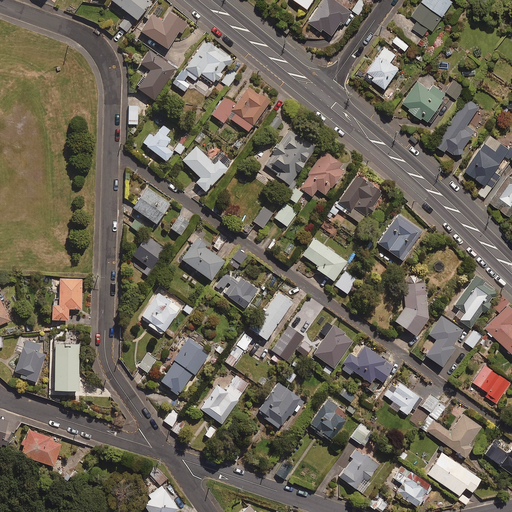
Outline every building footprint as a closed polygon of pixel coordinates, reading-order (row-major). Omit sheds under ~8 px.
[(149,1),(147,0),(111,0),(135,19),(149,1)] [(322,0),(307,21),(320,30),(322,28),(331,34),(339,23),(341,24),(351,10),(336,0),(322,0)] [(452,0),(451,0),(421,0),(411,15),(418,20),(412,27),(423,35),(428,27),(432,29),(452,0)] [(187,24),(167,11),(161,20),(150,13),(138,29),(166,48),(177,31),(180,33),(187,24)] [(134,22),(126,15),(118,24),(126,31),(134,22)] [(408,44),(396,36),(393,40),(404,49),(408,44)] [(184,68),(197,76),(199,74),(211,83),(229,57),(204,40),(184,68)] [(394,53),(383,46),(367,70),(373,75),(371,78),(384,87),(398,67),(389,60),(394,53)] [(175,68),(149,49),(139,62),(149,70),(136,87),(152,99),(175,68)] [(197,76),(184,68),(182,70),(180,69),(171,82),(183,91),(188,84),(182,80),(186,74),(194,80),(197,76)] [(235,73),(228,69),(221,82),(229,86),(235,73)] [(464,87),(453,79),(445,91),(456,98),(464,87)] [(430,89),(417,80),(401,103),(426,121),(446,93),(433,84),(430,89)] [(268,100),(246,85),(234,102),(224,96),(211,114),(222,122),(226,116),(247,131),(268,100)] [(479,105),(466,97),(435,143),(444,149),(445,147),(457,155),(474,129),(466,123),(479,105)] [(137,106),(128,105),(127,123),(136,124),(137,106)] [(281,120),(275,115),(268,125),(274,130),(281,120)] [(169,130),(162,124),(154,135),(150,132),(141,142),(165,160),(171,152),(164,146),(169,139),(165,135),(169,130)] [(314,145),(284,124),(277,135),(279,137),(269,151),(272,153),(263,165),(275,173),(274,175),(287,184),(314,145)] [(205,136),(200,132),(194,139),(199,144),(205,136)] [(498,164),(504,154),(510,158),(511,156),(511,145),(509,148),(489,134),(465,169),(484,183),(486,181),(493,186),(501,174),(498,172),(501,166),(498,164)] [(184,146),(178,142),(173,150),(179,154),(184,146)] [(213,163),(194,145),(181,159),(199,177),(194,181),(203,190),(231,162),(222,153),(213,163)] [(340,163),(322,150),(297,186),(310,196),(315,188),(324,194),(342,170),(337,166),(340,163)] [(511,177),(507,174),(489,200),(509,214),(511,210),(511,177)] [(380,192),(355,175),(329,211),(334,215),(339,208),(359,223),(380,192)] [(168,203),(145,186),(128,211),(131,213),(134,209),(154,223),(168,203)] [(302,192),(294,187),(287,197),(294,202),(302,192)] [(296,212),(284,203),(274,217),(286,226),(296,212)] [(271,213),(263,207),(253,221),(261,227),(271,213)] [(193,214),(184,208),(169,227),(178,234),(193,214)] [(420,230),(397,213),(376,242),(400,259),(420,230)] [(145,228),(134,221),(130,226),(141,233),(145,228)] [(218,231),(212,240),(217,244),(214,248),(218,251),(227,238),(218,231)] [(164,249),(145,234),(131,253),(149,268),(164,249)] [(205,243),(195,236),(179,258),(209,279),(223,260),(203,246),(205,243)] [(345,260),(313,238),(301,254),(316,265),(314,267),(331,280),(345,260)] [(249,258),(239,248),(232,255),(243,265),(249,258)] [(154,272),(146,266),(142,271),(149,277),(154,272)] [(356,279),(344,270),(334,284),(346,293),(356,279)] [(217,289),(220,286),(226,290),(223,293),(243,307),(256,289),(240,277),(237,281),(224,272),(214,286),(217,289)] [(453,316),(468,327),(481,310),(484,312),(490,303),(488,301),(495,290),(474,275),(453,304),(459,308),(453,316)] [(81,278),(58,278),(57,299),(50,299),(49,319),(66,319),(67,308),(80,308),(81,278)] [(425,282),(403,283),(404,306),(394,320),(413,334),(426,317),(425,282)] [(292,301),(278,291),(265,310),(263,308),(249,328),(264,339),(292,301)] [(179,308),(157,292),(139,316),(148,322),(147,324),(160,334),(179,308)] [(0,323),(8,320),(0,301),(0,323)] [(194,308),(186,302),(181,310),(188,315),(194,308)] [(511,320),(511,310),(507,305),(484,328),(511,355),(511,326),(509,323),(511,320)] [(461,329),(441,315),(428,334),(436,340),(425,355),(440,366),(453,347),(450,345),(461,329)] [(352,339),(332,325),(312,352),(332,367),(352,339)] [(481,335),(473,329),(464,342),(471,347),(481,335)] [(251,339),(244,333),(223,360),(231,366),(251,339)] [(193,374),(207,355),(201,350),(202,348),(188,337),(171,360),(173,361),(191,374),(192,372),(193,374)] [(39,344),(21,338),(18,345),(21,346),(12,370),(20,373),(19,376),(34,382),(44,354),(37,351),(39,344)] [(78,340),(68,339),(68,342),(53,341),(50,388),(76,390),(78,340)] [(294,350),(280,340),(272,350),(286,361),(294,350)] [(266,348),(257,341),(250,351),(260,357),(266,348)] [(341,362),(369,383),(373,377),(380,381),(391,365),(364,345),(355,357),(349,352),(341,362)] [(156,359),(148,353),(138,366),(146,372),(156,359)] [(191,374),(173,361),(159,380),(177,393),(191,374)] [(508,382),(484,365),(472,382),(486,392),(484,395),(494,402),(508,382)] [(315,372),(308,367),(302,375),(309,380),(315,372)] [(294,374),(288,370),(283,377),(289,382),(294,374)] [(248,383),(235,375),(224,390),(215,384),(199,408),(220,423),(248,383)] [(421,398),(395,379),(383,395),(399,406),(397,408),(406,414),(411,407),(414,409),(421,398)] [(303,401),(278,382),(255,411),(281,431),(291,416),(289,414),(293,409),(295,411),(303,401)] [(354,396),(343,388),(339,394),(350,402),(354,396)] [(336,406),(327,399),(307,424),(328,441),(344,420),(332,411),(336,406)] [(444,406),(437,402),(428,415),(434,420),(444,406)] [(179,416),(174,411),(165,421),(171,426),(179,416)] [(480,425),(462,413),(449,431),(428,416),(420,427),(463,456),(470,446),(467,444),(480,425)] [(370,431),(360,423),(350,437),(363,446),(369,437),(370,431)] [(50,436),(27,429),(19,453),(51,465),(59,442),(49,439),(50,436)] [(511,442),(499,433),(484,454),(511,474),(511,442)] [(407,453),(400,448),(395,455),(402,460),(407,453)] [(377,464),(357,449),(338,476),(361,493),(369,482),(366,480),(377,464)] [(478,478),(440,451),(425,472),(457,495),(463,486),(470,491),(478,478)] [(292,463),(280,458),(274,474),(285,479),(292,463)] [(432,485),(400,463),(385,485),(417,507),(432,485)] [(166,478),(154,465),(147,472),(159,485),(166,478)] [(147,511),(171,511),(177,508),(161,485),(147,495),(148,497),(140,502),(147,511)] [(381,511),(390,498),(377,489),(367,504),(378,511),(381,511)]
